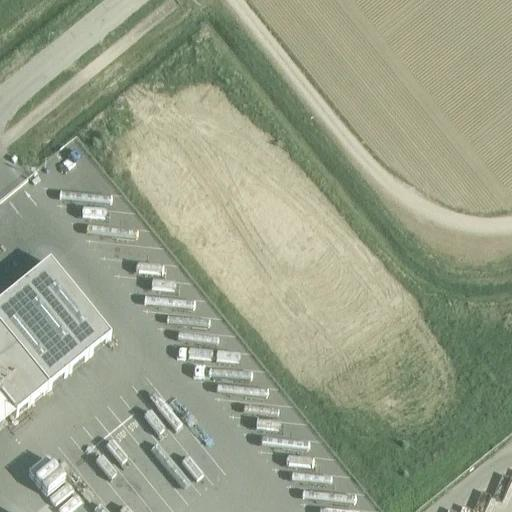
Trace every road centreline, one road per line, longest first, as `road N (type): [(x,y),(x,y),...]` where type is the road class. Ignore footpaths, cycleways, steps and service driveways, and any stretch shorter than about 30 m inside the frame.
road 1 (track): [(511,225),(456,223),(381,184),(231,0)]
road 2 (unclassified): [(0,101),(123,0)]
